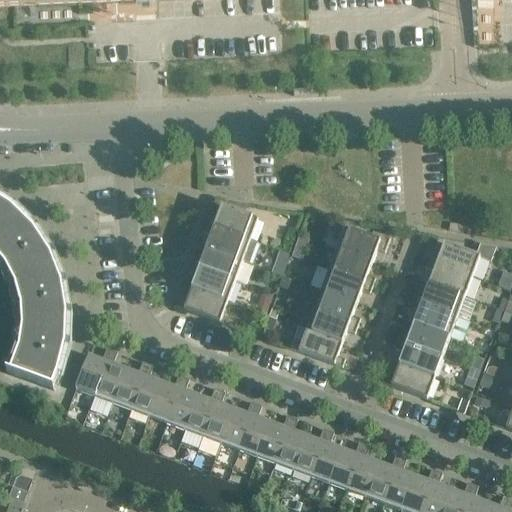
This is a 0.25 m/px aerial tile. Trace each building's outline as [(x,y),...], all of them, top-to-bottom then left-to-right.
[(0,0),(0,8),(137,2),(137,3),(153,2),(153,0),(162,0),(0,0)] [(0,271),(2,274),(1,275),(1,277),(1,280),(2,281),(2,283),(4,286),(6,288),(8,288),(10,289),(11,292),(10,294),(10,296),(9,298),(9,300),(10,301),(10,303),(11,305),(12,306),(14,308),(15,308),(15,313),(15,314),(14,315),(13,317),(13,318),(13,320),(13,323),(14,325),(14,326),(16,329),(16,333),(14,334),(13,337),(12,338),(12,341),(12,344),(12,345),(14,348),(14,349),(14,351),(6,373),(53,391),(62,363),(66,348),(66,334),(72,334),(72,317),(67,285),(56,256),(38,229),(15,207),(0,197),(0,271)] [(209,219),(207,226),(250,242),(258,222),(222,208),(217,222),(209,219)] [(450,225),(449,232),(461,234),(462,227),(450,225)] [(250,242),(207,226),(204,234),(212,237),(207,249),(243,262),(253,265),(260,246),(250,242)] [(344,230),(337,251),(372,264),(377,252),(385,255),(390,240),(373,234),(371,240),(344,230)] [(299,238),(291,258),(302,261),(309,241),(299,238)] [(475,256),(444,244),(439,258),(431,255),(428,263),(472,279),(479,259),(490,263),(496,247),(479,245),(475,256)] [(195,259),(192,266),(235,283),(243,262),(207,249),(202,262),(195,259)] [(372,264),(337,251),(329,272),(373,288),(375,280),(368,277),(372,264)] [(472,279),(428,263),(426,270),(434,273),(429,286),(464,299),(472,279)] [(197,277),(192,290),(228,303),(235,283),(192,266),(189,274),(197,277)] [(373,288),(329,272),(322,291),(358,305),(362,292),(370,295),(373,288)] [(510,292),(511,285),(511,276),(504,273),(498,288),(510,292)] [(279,288),(287,291),(291,282),(283,279),(279,288)] [(464,299),(429,286),(424,298),(417,296),(413,304),(457,320),(464,299)] [(179,300),(176,308),(184,311),(220,324),(228,303),(192,290),(187,303),(179,300)] [(322,291),(314,312),(358,328),(361,321),(353,318),(358,305),(322,291)] [(503,299),(498,310),(505,313),(509,301),(503,299)] [(265,308),(254,304),(251,312),(261,317),(265,308)] [(457,320),(413,304),(411,311),(419,313),(414,326),(450,339),(457,320)] [(505,313),(498,310),(497,310),(492,322),(500,326),(505,313)] [(272,311),(269,318),(277,321),(280,314),(272,311)] [(314,312),(307,332),(343,345),(347,333),(355,336),(358,328),(314,312)] [(511,315),(506,313),(503,321),(511,324),(511,315)] [(277,321),(269,318),(265,329),(273,332),(277,321)] [(401,336),(398,344),(442,359),(450,339),(414,326),(409,339),(401,336)] [(307,332),(299,353),(342,370),(345,361),(338,359),(343,345),(307,332)] [(442,359),(398,344),(396,351),(404,354),(399,367),(435,380),(442,359)] [(94,398),(111,352),(107,350),(102,363),(89,357),(76,392),(94,398)] [(112,405),(125,371),(113,367),(117,355),(111,352),(94,398),(112,405)] [(481,372),(485,360),(476,357),(472,369),(481,372)] [(130,412),(147,366),(142,364),(138,376),(125,371),(112,405),(130,412)] [(147,366),(130,412),(148,419),(161,384),(149,380),(154,368),(147,366)] [(491,366),(488,375),(497,379),(500,370),(491,366)] [(386,376),(383,384),(427,401),(435,380),(399,367),(394,379),(386,376)] [(500,381),(485,375),(481,385),(496,391),(500,381)] [(166,425),(184,379),(179,377),(174,389),(161,384),(148,419),(166,425)] [(184,379),(166,425),(185,432),(197,398),(185,393),(189,381),(184,379)] [(197,398),(185,432),(203,439),(220,393),(214,390),(210,403),(197,398)] [(220,393),(203,439),(221,445),(233,411),(221,407),(225,395),(220,393)] [(491,402),(478,397),(475,405),(488,410),(491,402)] [(465,415),(470,401),(463,399),(458,412),(465,415)] [(247,416),(233,411),(221,445),(239,452),(256,406),(251,404),(247,416)] [(262,408),(256,406),(239,452),(257,459),(270,425),(258,420),(262,408)] [(283,429),(270,425),(257,459),(275,465),(292,419),(287,417),(283,429)] [(292,419),(275,465),(293,472),(306,438),(294,434),(298,422),(292,419)] [(306,438),(293,472),(311,479),(328,433),(323,431),(318,443),(306,438)] [(328,433),(311,479),(330,485),(342,451),(330,447),(334,435),(328,433)] [(342,451),(330,485),(348,492),(365,446),(359,444),(355,456),(342,451)] [(365,446),(348,492),(366,499),(378,465),(366,460),(370,448),(365,446)] [(391,470),(378,465),(366,499),(384,505),(401,459),(396,457),(391,470)] [(407,461),(401,459),(384,505),(401,511),(402,511),(415,478),(402,474),(407,461)] [(24,469),(21,477),(33,481),(36,474),(24,469)] [(422,511),(437,473),(432,471),(427,483),(415,478),(402,511),(422,511)] [(437,473),(422,511),(443,511),(451,492),(438,487),(443,475),(437,473)] [(28,493),(33,481),(21,477),(18,479),(15,488),(28,493)] [(451,492),(443,511),(463,511),(473,486),(468,484),(463,496),(451,492)] [(479,488),(473,486),(463,511),(484,511),(487,505),(474,500),(479,488)] [(499,510),(487,505),(484,511),(505,511),(510,499),(504,497),(499,510)] [(12,501),(9,508),(18,511),(21,511),(24,505),(12,501)]
